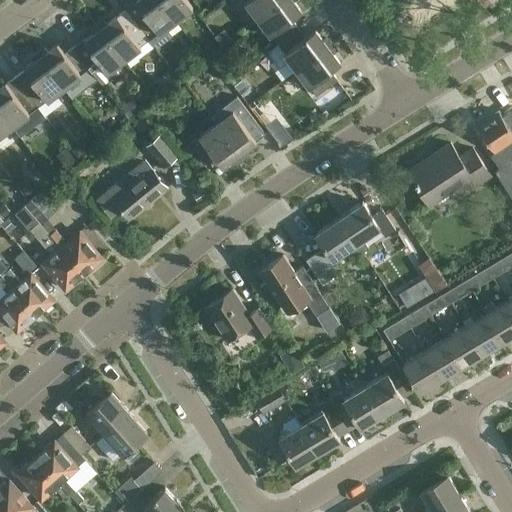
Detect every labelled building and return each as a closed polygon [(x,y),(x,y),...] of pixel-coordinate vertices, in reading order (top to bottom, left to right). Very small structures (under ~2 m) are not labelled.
[(155,46),(171,34),(165,26),(176,18),(161,0),(135,0),(143,10),(133,17),(154,44),(155,46)] [(161,0),(176,18),(192,6),(187,0),(161,0)] [(245,0),(257,16),(277,0),(245,0)] [(277,42),(298,26),(291,17),(301,9),(293,0),(277,0),(257,16),(277,42)] [(133,17),(127,8),(118,15),(117,14),(107,21),(105,18),(98,24),(123,57),(132,51),(136,57),(154,44),(133,17)] [(123,57),(98,24),(91,29),(93,32),(84,39),(83,38),(74,45),(89,66),(102,83),(117,72),(112,66),(123,57)] [(298,26),(277,42),(268,49),(280,65),(289,58),(295,67),(329,42),(325,36),(322,38),(315,28),(305,35),(298,26)] [(44,47),(38,52),(63,86),(72,78),(79,87),(96,74),(74,45),(64,52),(57,42),(47,50),(44,47)] [(329,42),(295,67),(315,94),(337,78),(330,69),(340,61),(332,51),(335,49),(329,42)] [(24,69),(15,76),(44,114),(61,101),(54,92),(63,86),(38,52),(31,57),(33,60),(23,67),(24,69)] [(0,108),(12,124),(20,118),(27,127),(44,114),(15,76),(6,82),(5,81),(0,84),(0,108)] [(216,121),(241,155),(248,150),(246,147),(256,139),(255,139),(265,132),(237,94),(219,107),(224,114),(216,121)] [(0,132),(12,124),(0,108),(0,132)] [(511,116),(506,121),(497,109),(476,124),(497,156),(511,145),(511,116)] [(232,157),(234,160),(241,155),(216,121),(190,141),(205,162),(214,155),(222,165),(232,157)] [(164,164),(176,153),(158,132),(146,142),(164,164)] [(458,155),(449,141),(406,170),(427,201),(469,174),(475,182),(489,173),(472,146),(458,155)] [(511,171),(506,162),(494,169),(506,187),(511,183),(511,171)] [(141,173),(135,165),(105,189),(106,190),(97,198),(111,214),(120,206),(128,216),(165,184),(150,165),(141,173)] [(24,202),(38,219),(40,222),(52,211),(36,192),(24,202)] [(338,216),(360,250),(367,245),(362,237),(378,226),(384,235),(394,228),(381,208),(371,214),(362,200),(338,216)] [(28,227),(43,244),(52,236),(49,232),(40,222),(38,219),(24,202),(14,211),(28,227)] [(354,254),(360,250),(338,216),(314,231),(324,245),(305,258),(320,281),(339,268),(332,257),(348,246),(354,254)] [(65,241),(62,238),(63,237),(55,227),(49,232),(52,236),(83,271),(91,264),(93,266),(100,260),(98,258),(101,255),(78,229),(65,241)] [(83,271),(52,236),(43,244),(51,253),(42,261),(65,287),(68,284),(70,285),(76,280),(75,278),(83,271)] [(0,260),(0,274),(33,314),(43,306),(44,307),(51,302),(49,300),(52,297),(30,271),(36,266),(22,249),(12,257),(27,274),(19,280),(8,267),(7,268),(0,260)] [(487,263),(493,273),(511,262),(505,252),(487,263)] [(294,270),(283,253),(260,269),(266,279),(258,284),(270,303),(278,297),(286,308),(304,296),(315,313),(328,305),(302,265),(294,270)] [(470,287),(488,276),(482,267),(464,277),(470,287)] [(33,314),(0,274),(0,321),(2,323),(7,319),(16,329),(20,325),(21,327),(28,321),(26,320),(33,314)] [(446,288),(452,298),(470,287),(464,277),(446,288)] [(248,312),(231,287),(204,305),(226,338),(248,324),(256,336),(271,326),(258,306),(248,312)] [(428,312),(446,301),(441,292),(423,303),(428,312)] [(502,340),(511,333),(511,310),(506,300),(485,312),(502,340)] [(405,313),(411,323),(428,312),(423,303),(405,313)] [(481,352),(502,340),(485,312),(464,325),(481,352)] [(387,337),(405,326),(400,317),(382,328),(387,337)] [(461,365),(481,352),(464,325),(444,337),(461,365)] [(440,377),(461,365),(444,337),(423,350),(440,377)] [(419,390),(440,377),(423,350),(403,362),(419,390)] [(387,371),(365,384),(382,412),(404,399),(398,389),(408,383),(392,357),(382,364),(387,371)] [(339,389),(328,396),(343,421),(354,415),(360,425),(382,412),(365,384),(343,397),(339,389)] [(263,411),(285,397),(277,385),(255,398),(263,411)] [(110,389),(86,410),(104,431),(128,410),(110,389)] [(322,409),(300,422),(317,450),(339,437),(333,427),(343,421),(328,396),(317,402),(322,409)] [(104,431),(95,439),(113,459),(122,451),(122,452),(146,431),(128,410),(104,431)] [(286,431),(278,435),(295,463),(317,450),(300,422),(295,413),(283,419),(282,425),(286,431)] [(80,452),(89,444),(71,423),(61,431),(69,440),(80,452)] [(80,452),(69,440),(61,431),(35,455),(60,483),(77,502),(82,498),(63,475),(84,457),(80,452)] [(54,489),(60,483),(35,455),(17,470),(40,496),(51,486),(54,489)] [(128,499),(162,469),(154,460),(133,478),(130,475),(117,486),(128,499)] [(432,511),(460,494),(447,473),(420,490),(432,511)] [(0,503),(7,511),(21,511),(31,504),(8,478),(0,485),(0,503)] [(148,511),(175,511),(182,505),(164,486),(143,506),(148,511)] [(432,511),(470,511),(460,494),(432,511)]
